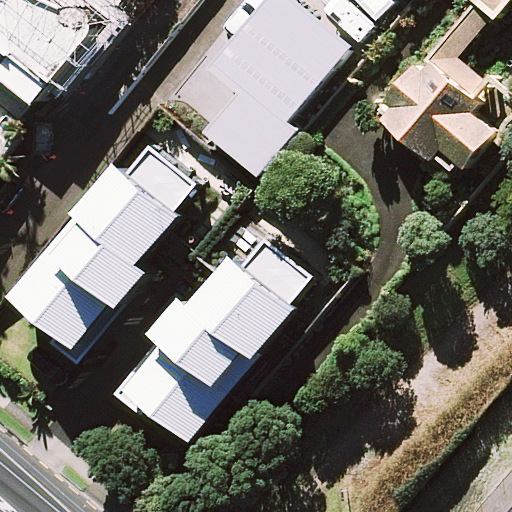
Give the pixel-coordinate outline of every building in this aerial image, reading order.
[(65,0),(5,0),(0,8),(0,60),(57,107),(124,25),(65,0)] [(253,97),(220,136),(266,176),(302,134),(295,128),(360,53),(297,0),(296,0),(283,3),(224,72),(253,97)] [(511,0),(482,0),(429,65),(389,113),(471,180),(509,134),(481,111),(501,87),(474,64),(511,18),(511,0)] [(0,177),(37,133),(0,101),(0,177)] [(65,339),(95,363),(116,337),(111,333),(142,295),(151,302),(178,267),(170,260),(208,212),(197,203),(209,188),(161,149),(146,167),(141,162),(35,293),(76,326),(65,339)] [(312,298),(328,279),(274,234),(224,295),(217,289),(183,329),(191,336),(158,376),(153,371),(133,394),(156,413),(168,399),(214,437),(322,306),(312,298)]
